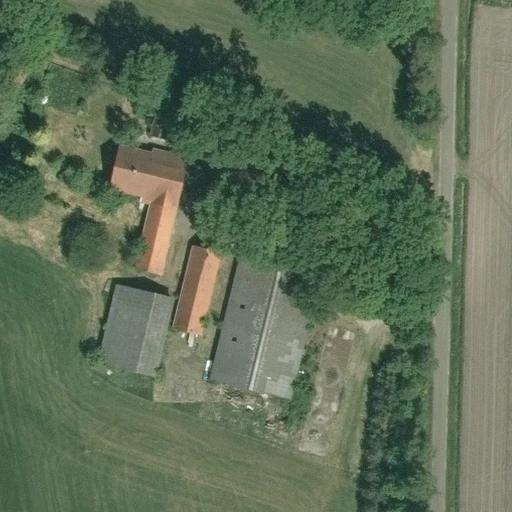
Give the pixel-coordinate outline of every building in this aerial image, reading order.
[(0,56),(0,83),(15,93),(29,72),(1,55),(0,56)] [(148,136),(158,139),(167,142),(174,118),(164,115),(155,112),(148,136)] [(159,276),(187,157),(152,148),(151,153),(120,146),(110,190),(141,197),(140,203),(150,205),(134,270),(159,276)] [(255,197),(267,155),(235,146),(232,155),(220,152),(214,174),(238,181),(235,192),(255,197)] [(193,246),(173,328),(200,334),(220,253),(193,246)] [(240,258),(210,380),(289,399),(319,277),(240,258)] [(156,378),(175,299),(115,285),(97,364),(156,378)]
